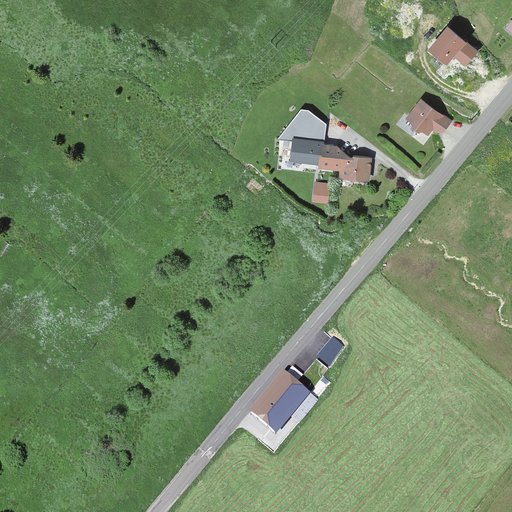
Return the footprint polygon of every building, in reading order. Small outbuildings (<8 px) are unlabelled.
[(432,46),(447,59),(454,51),(466,62),(476,49),(449,26),(432,46)] [(428,131),(432,126),(434,122),(439,126),(443,129),(450,119),(422,98),(408,116),(414,120),(415,125),(418,128),(423,127),(428,131)] [(291,154),(290,155),(303,157),(303,160),(319,161),(319,164),(340,167),(339,175),(355,177),(355,174),(368,176),(370,156),(353,154),(351,157),(335,144),(321,142),(322,140),(293,137),(288,136),(285,138),(284,150),(286,153),(291,154)] [(328,188),(316,187),(314,201),(327,202),(328,188)] [(342,342),(332,333),(329,338),(339,347),(342,342)] [(265,416),(297,376),(287,368),(285,366),(252,406),(253,407),(265,416)] [(309,386),(297,376),(265,416),(277,425),(309,386)]
